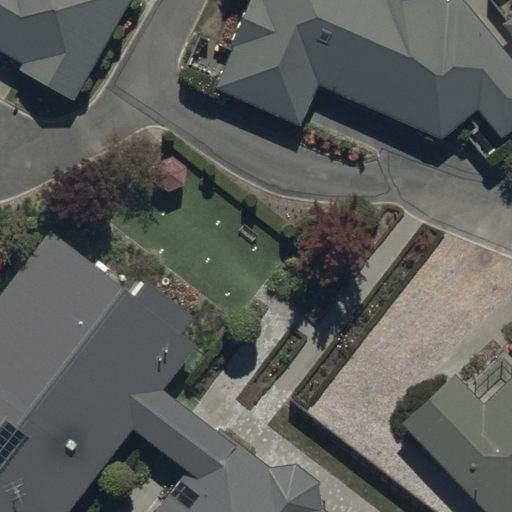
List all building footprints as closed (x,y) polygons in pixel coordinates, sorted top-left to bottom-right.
[(21,73),(74,104),(135,0),(0,0),(0,54),(24,69),(21,73)] [(254,0),(213,92),(298,130),(316,89),(438,143),(476,114),(498,142),(511,131),(511,66),(459,0),(455,0),(447,6),(442,0),(254,0)] [(511,18),(500,27),(511,42),(511,18)] [(0,511),(56,511),(111,443),(0,355),(0,511)] [(398,427),(479,511),(511,511),(511,376),(479,407),(452,377),(398,427)] [(322,511),(317,488),(292,471),(271,473),(218,431),(155,511),(322,511)]
